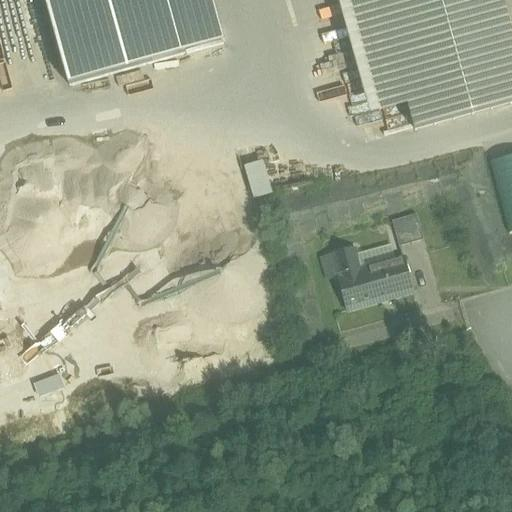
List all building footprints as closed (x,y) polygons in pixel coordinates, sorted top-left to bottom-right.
[(210,0),(45,0),(70,89),(223,46),(210,0)] [(511,31),(503,0),(339,0),(373,119),(408,109),(415,132),(511,105),(511,31)] [(511,232),(511,156),(490,162),(509,233),(511,232)] [(245,165),(251,199),(270,196),(264,162),(245,165)] [(417,216),(393,222),(400,248),(424,241),(417,216)] [(404,259),(362,271),(356,250),(322,260),(327,281),(338,278),(347,312),(414,293),(404,259)]
